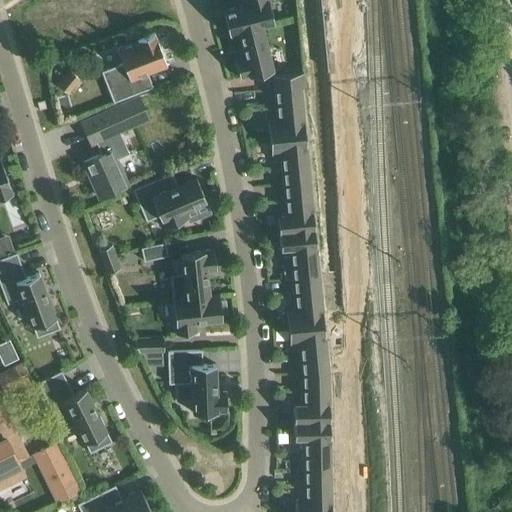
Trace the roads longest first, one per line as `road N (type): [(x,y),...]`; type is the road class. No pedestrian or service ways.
road 1 (residential): [(189,0),(247,267),(253,505)]
road 2 (residential): [(0,45),(61,250),(101,350),(193,511)]
